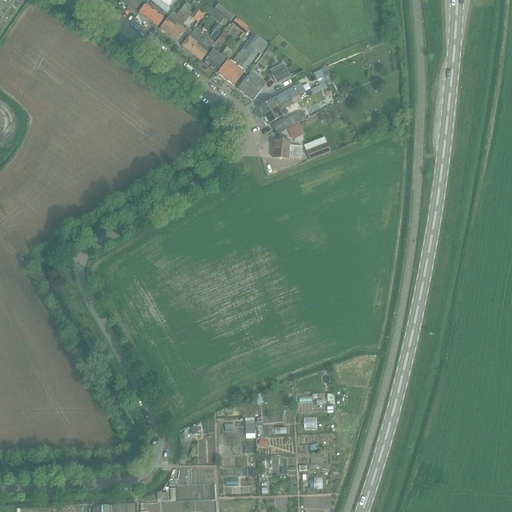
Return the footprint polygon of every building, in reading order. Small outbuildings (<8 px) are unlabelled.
[(142,1),(140,0),(125,0),(123,3),(135,11),(142,1)] [(148,0),(138,14),(156,28),(171,9),(159,0),(148,0)] [(186,3),(184,5),(177,15),(172,12),(159,30),(167,36),(187,11),(190,6),(186,3)] [(219,6),(214,12),(224,20),(230,24),(230,23),(234,18),(219,6)] [(191,17),(192,18),(198,23),(206,13),(198,8),(191,17)] [(181,45),(187,37),(191,32),(187,29),(185,32),(181,29),(192,14),(187,11),(167,36),(176,42),(181,45)] [(234,18),(230,23),(232,24),(231,24),(245,35),(250,29),(235,17),(234,18)] [(201,62),(207,54),(214,45),(195,30),(187,39),(181,47),(201,62)] [(221,36),(217,40),(221,43),(225,44),(226,41),(224,38),(221,36)] [(252,43),(225,80),(233,86),(244,72),(240,69),(255,50),(261,55),(269,45),(258,37),(255,41),(253,44),(252,43)] [(225,80),(252,43),(249,41),(231,63),(227,60),(217,74),(225,80)] [(215,73),(221,65),(232,52),(227,48),(219,57),(212,51),(203,64),(215,73)] [(282,64),(269,71),(277,86),(290,79),(282,64)] [(319,85),(326,82),(321,71),(314,75),(319,85)] [(253,102),(259,94),(266,84),(251,72),(246,77),(237,90),(253,102)] [(273,99),(257,108),(261,115),(299,95),(294,87),(286,92),(273,99)] [(299,95),(261,115),(267,125),(283,117),(281,112),(293,105),(291,101),(299,96),(305,92),(299,95)] [(289,129),(297,125),(297,124),(306,119),(302,111),(285,121),(284,119),(272,126),(277,135),(289,129)] [(290,138),(301,133),(297,126),(286,131),(290,138)] [(288,160),(288,158),(301,159),(302,147),(289,146),(290,141),(274,140),(272,158),(288,160)] [(306,152),(309,160),(329,152),(326,144),(306,152)] [(320,398),(318,381),(293,383),(295,400),(320,398)] [(254,424),(245,424),(246,434),(255,434),(254,424)] [(186,443),(199,441),(198,434),(185,436),(186,443)] [(309,494),(322,493),(321,481),(308,482),(309,494)]
